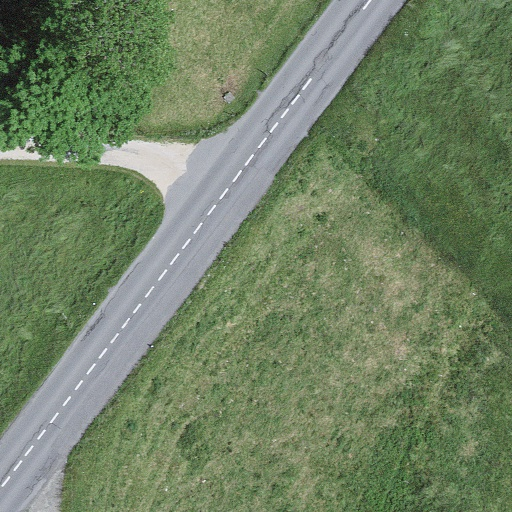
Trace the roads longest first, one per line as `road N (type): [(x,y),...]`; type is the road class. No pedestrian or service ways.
road 1 (secondary): [(0,490),(370,0)]
road 2 (unknown): [(237,175),(0,125)]
